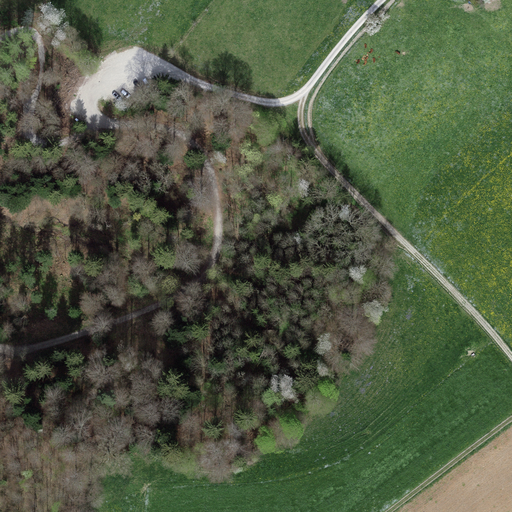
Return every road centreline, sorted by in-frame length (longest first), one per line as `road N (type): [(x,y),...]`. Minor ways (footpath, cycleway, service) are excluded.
road 1 (track): [(0,348),(36,346),(171,298),(203,275),(214,255),(215,185),(196,144),(167,127),(97,123)]
road 2 (track): [(97,123),(89,105),(94,79),(131,55),(267,102),(304,90)]
road 3 (track): [(0,38),(25,30),(38,39),(31,115),(38,142),(66,140),(97,123)]
